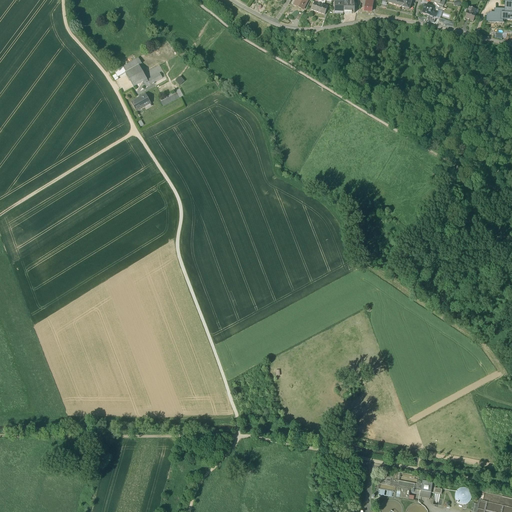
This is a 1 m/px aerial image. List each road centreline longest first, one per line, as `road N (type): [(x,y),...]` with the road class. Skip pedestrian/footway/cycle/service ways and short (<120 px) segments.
road 1 (track): [(511,469),(237,420),(0,421)]
road 2 (track): [(511,199),(242,37),(199,0)]
road 3 (track): [(132,121),(182,201),(179,252),(236,413),(237,438)]
road 4 (residential): [(511,46),(379,18),(302,28),(235,0)]
road 5 (track): [(511,488),(237,438)]
road 6 (track): [(237,438),(0,438)]
road 7 (track): [(0,221),(138,135)]
